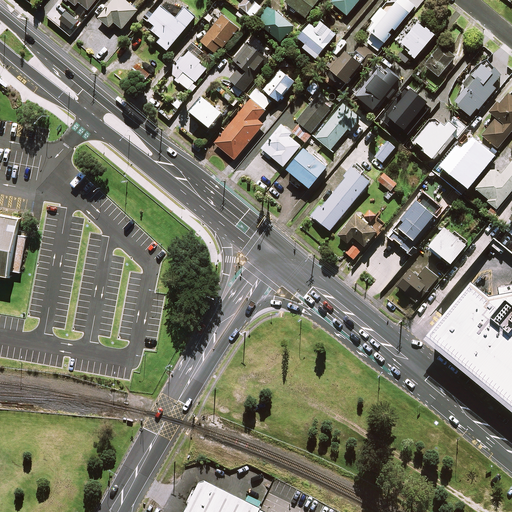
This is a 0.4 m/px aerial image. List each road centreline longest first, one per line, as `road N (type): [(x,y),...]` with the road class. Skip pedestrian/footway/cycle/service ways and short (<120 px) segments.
road 1 (secondary): [(0,16),(157,145),(167,168)]
road 2 (secondary): [(167,168),(0,47)]
road 3 (secondary): [(204,358),(114,511)]
road 4 (secondary): [(379,338),(327,326),(286,303),(251,303)]
road 5 (secondary): [(210,338),(227,258),(215,208)]
road 6 (secondary): [(282,262),(379,338)]
road 7 (secondary): [(511,461),(444,406),(427,378)]
